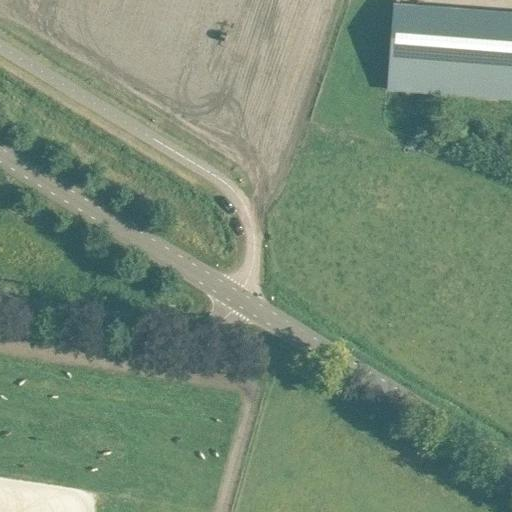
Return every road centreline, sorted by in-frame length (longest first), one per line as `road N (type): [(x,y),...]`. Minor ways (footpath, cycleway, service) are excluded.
road 1 (unclassified): [(0,47),(236,195),(247,210),(253,255),(238,301)]
road 2 (unclassified): [(511,458),(238,301)]
road 3 (unclassified): [(238,301),(0,157)]
road 4 (unclassified): [(238,301),(213,327),(192,331),(0,302)]
